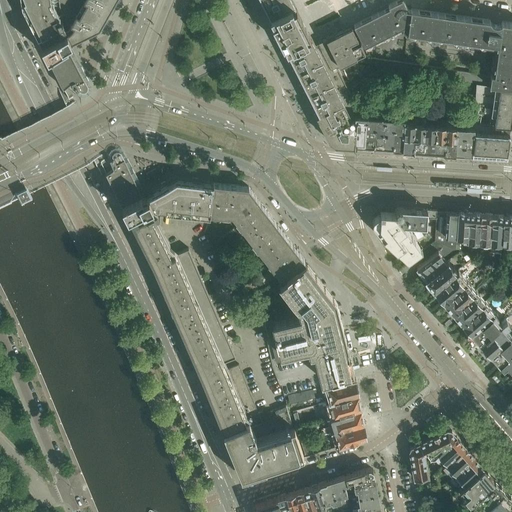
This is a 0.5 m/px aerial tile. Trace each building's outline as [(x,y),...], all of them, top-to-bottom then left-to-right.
[(21,0),(21,1),(22,1),(23,5),(25,10),(29,17),(28,17),(38,37),(43,35),(46,41),(45,41),(45,42),(62,34),(64,40),(66,43),(71,41),(100,27),(115,0),(21,0)] [(300,22),(295,12),(288,0),(261,0),(270,17),(271,19),(270,19),(269,21),(269,22),(270,23),(271,24),(272,24),(273,24),(278,33),(282,42),(281,43),(281,44),(281,46),(282,46),(284,47),(284,46),(286,49),(318,113),(316,114),(317,115),(317,117),(318,120),(320,121),(321,123),(321,126),(322,128),(324,129),(329,139),(330,140),(332,142),(334,143),(335,143),(354,145),(356,105),(350,94),(378,80),(352,25),(312,45),(304,30),(300,22)] [(414,32),(417,9),(408,8),(404,0),(397,0),(388,5),(390,9),(386,11),(385,8),(354,24),(365,45),(403,25),(402,30),(414,32)] [(478,73),(403,62),(371,58),(383,80),(400,71),(428,74),(427,87),(436,88),(437,75),(459,77),(459,80),(476,82),(511,87),(511,22),(509,22),(417,9),(414,32),(498,44),(494,73),(491,73),(490,76),(478,73)] [(67,46),(66,43),(64,40),(62,34),(45,42),(42,44),(64,88),(72,84),(76,92),(79,90),(80,91),(82,93),(85,93),(87,91),(88,89),(88,87),(67,46)] [(511,114),(511,87),(476,82),(473,126),(472,152),(506,154),(511,114)] [(434,150),(438,100),(432,100),(432,115),(427,114),(427,116),(426,116),(423,149),(434,150)] [(444,150),(446,117),(441,117),(442,100),(438,100),(434,150),(444,150)] [(413,148),(416,106),(406,106),(405,115),(405,118),(402,148),(413,148)] [(423,149),(426,116),(425,116),(426,107),(416,106),(413,148),(423,149)] [(367,115),(357,114),(355,145),(365,145),(367,115)] [(376,116),(367,115),(365,145),(374,146),(376,116)] [(386,116),(376,116),(374,146),(383,146),(386,116)] [(395,117),(386,116),(383,146),(393,147),(395,117)] [(405,118),(395,117),(393,147),(402,148),(405,118)] [(457,118),(446,117),(444,150),(454,151),(456,124),(457,118)] [(465,125),(456,124),(454,151),(463,151),(465,125)] [(473,126),(465,125),(463,151),(472,152),(473,126)] [(29,192),(1,137),(0,137),(0,159),(19,197),(29,192)] [(142,194),(126,162),(121,153),(119,151),(116,151),(114,152),(112,155),(112,157),(113,158),(110,160),(114,168),(106,172),(122,204),(142,194)] [(210,212),(213,182),(176,179),(147,194),(149,198),(145,200),(147,205),(154,218),(160,215),(159,214),(160,207),(210,212)] [(235,217),(259,199),(249,186),(226,184),(222,183),(217,183),(213,182),(210,212),(210,213),(229,215),(229,214),(232,214),(235,217)] [(156,221),(154,218),(147,205),(145,200),(142,194),(122,204),(128,216),(132,214),(136,221),(135,222),(133,224),(135,227),(134,228),(136,231),(152,264),(195,363),(202,379),(223,430),(249,419),(250,419),(260,415),(239,364),(228,368),(225,361),(236,357),(189,248),(171,255),(167,247),(170,246),(158,220),(156,221)] [(250,237),(274,218),(259,199),(235,217),(250,237)] [(426,217),(437,217),(437,208),(399,207),(396,209),(395,213),(394,213),(403,224),(404,224),(425,226),(426,217)] [(445,233),(447,211),(437,208),(437,217),(436,227),(436,229),(441,230),(441,232),(445,233)] [(457,237),(459,211),(447,211),(445,233),(445,236),(456,237),(457,237)] [(470,212),(459,211),(457,237),(464,237),(464,240),(468,240),(470,212)] [(403,224),(394,213),(380,212),(380,216),(378,215),(374,218),(374,219),(373,220),(373,221),(373,222),(373,223),(373,224),(374,225),(384,238),(408,261),(423,250),(403,224)] [(481,213),(470,212),(468,240),(479,241),(481,213)] [(492,214),(481,213),(479,241),(490,241),(492,214)] [(503,214),(492,214),(490,241),(501,242),(503,214)] [(511,242),(511,215),(503,214),(501,242),(502,242),(511,242)] [(289,238),(274,218),(250,237),(265,256),(289,238)] [(456,248),(456,237),(445,236),(445,233),(441,232),(441,230),(436,229),(435,238),(435,240),(456,248)] [(305,260),(289,238),(265,256),(281,277),(305,260)] [(511,250),(501,250),(502,242),(501,242),(490,241),(479,241),(478,249),(475,249),(475,255),(482,255),(482,250),(490,251),(489,257),(511,258),(511,250)] [(417,267),(426,278),(447,261),(438,251),(417,267)] [(452,257),(447,261),(426,278),(427,279),(426,282),(428,284),(431,283),(435,288),(457,269),(454,265),(452,266),(451,264),(453,262),(452,261),(454,260),(452,257)] [(336,299),(333,296),(306,261),(305,260),(281,277),(282,279),(279,281),(297,305),(299,306),(301,313),(272,320),(275,330),(274,330),(277,344),(278,344),(281,353),(309,346),(311,351),(314,350),(322,379),(331,376),(331,377),(345,374),(345,373),(354,371),(336,299)] [(457,269),(435,288),(438,292),(437,293),(442,298),(444,299),(467,279),(458,268),(457,269)] [(467,279),(444,299),(447,303),(446,304),(451,309),(452,308),(453,309),(476,289),(467,279)] [(476,289),(453,309),(456,313),(455,314),(460,319),(461,318),(462,319),(485,299),(476,289)] [(485,299),(462,319),(466,324),(465,324),(470,330),(471,330),(495,310),(485,299)] [(495,310),(471,330),(481,341),(502,322),(506,319),(501,313),(499,314),(495,310)] [(511,352),(511,320),(509,316),(506,319),(502,322),(481,341),(500,363),(511,352)] [(511,352),(500,363),(504,367),(508,364),(511,368),(511,352)] [(495,374),(492,378),(497,383),(500,380),(495,374)] [(359,393),(358,388),(356,379),(325,387),(323,388),(323,387),(288,395),(290,403),(325,395),(327,402),(359,393)] [(501,381),(497,385),(503,391),(507,387),(501,381)] [(359,393),(327,402),(325,405),(326,409),(329,411),(331,417),(361,408),(359,393)] [(361,408),(331,417),(327,418),(332,432),(364,422),(361,408)] [(304,456),(294,425),(273,432),(274,434),(256,440),(257,444),(252,446),(250,439),(257,436),(253,427),(250,419),(249,419),(223,430),(226,438),(242,476),(304,456)] [(364,422),(332,432),(336,447),(366,437),(364,422)] [(448,429),(421,442),(425,450),(427,449),(431,455),(435,455),(457,436),(451,430),(448,429)] [(457,436),(435,455),(444,465),(466,446),(457,436)] [(314,453),(310,440),(302,442),(306,456),(314,453)] [(430,475),(426,453),(425,450),(421,442),(412,447),(410,450),(415,478),(430,475)] [(456,473),(475,456),(466,446),(444,465),(448,469),(444,473),(449,479),(451,477),(453,476),(456,473)] [(475,456),(456,473),(453,476),(451,477),(452,480),(455,483),(458,484),(459,483),(462,486),(484,467),(481,463),(475,456)] [(370,467),(347,474),(349,482),(354,481),(355,485),(375,481),(373,469),(370,467)] [(484,467),(462,486),(460,488),(472,500),(473,499),(495,479),(484,467)] [(347,474),(330,480),(337,501),(338,504),(349,501),(347,495),(348,494),(345,483),(349,482),(347,474)] [(495,479),(473,499),(476,502),(473,505),(479,511),(482,509),(504,489),(495,479)] [(330,480),(319,483),(325,504),(337,501),(330,480)] [(375,481),(355,485),(357,497),(377,493),(375,481)] [(319,483),(311,486),(318,509),(326,507),(325,504),(319,483)] [(318,511),(318,509),(311,486),(302,488),(310,511),(309,511),(318,511)] [(302,488),(294,491),(300,511),(309,511),(310,511),(302,488)] [(511,497),(504,489),(482,509),(484,511),(499,511),(511,501),(511,497)] [(300,511),(294,491),(286,493),(292,511),(300,511)] [(277,496),(281,509),(282,511),(292,511),(286,493),(277,496)] [(380,505),(377,493),(357,497),(359,508),(380,505)] [(282,511),(281,509),(277,496),(252,504),(255,511),(282,511)] [(511,511),(511,501),(499,511),(511,511)]
